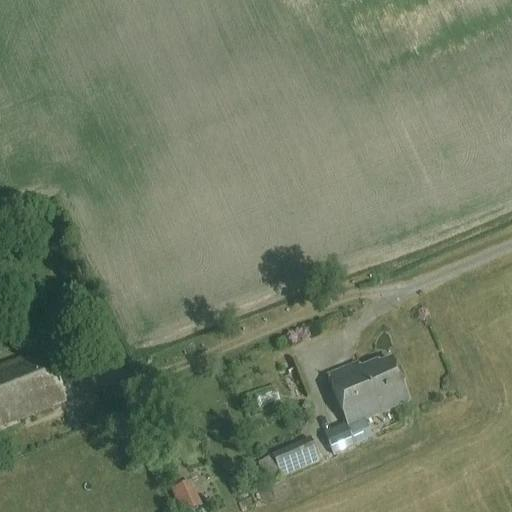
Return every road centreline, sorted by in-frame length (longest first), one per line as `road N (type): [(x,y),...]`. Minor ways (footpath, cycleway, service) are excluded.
road 1 (track): [(386,303),(358,299),(176,371),(98,378)]
road 2 (unclassified): [(311,349),(407,291),(511,246)]
